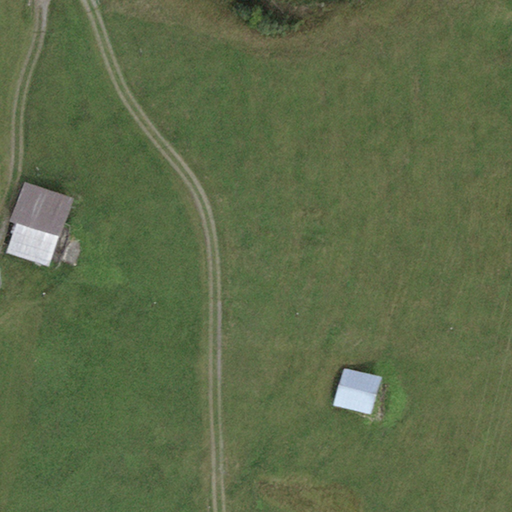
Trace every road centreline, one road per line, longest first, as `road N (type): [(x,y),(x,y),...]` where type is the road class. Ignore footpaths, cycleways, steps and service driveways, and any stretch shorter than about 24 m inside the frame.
road 1 (track): [(225,511),(210,231),(186,173),(123,90),(87,0)]
road 2 (track): [(41,0),(0,223)]
